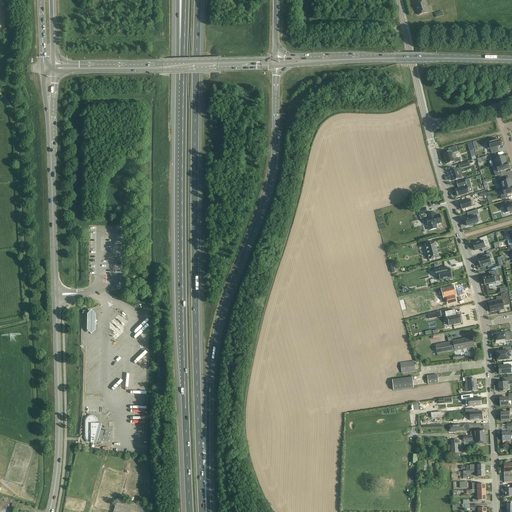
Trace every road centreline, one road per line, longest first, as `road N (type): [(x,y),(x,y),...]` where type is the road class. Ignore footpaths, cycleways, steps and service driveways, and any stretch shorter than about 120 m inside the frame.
road 1 (motorway): [(202,511),(197,0)]
road 2 (motorway): [(208,511),(210,359),(269,183),(275,67)]
road 3 (motorway): [(183,81),(189,511)]
road 4 (secondary): [(50,511),(58,435),(50,120)]
road 5 (primary): [(276,60),(53,65)]
road 6 (primary): [(53,71),(275,67)]
road 7 (residential): [(482,325),(426,126)]
road 8 (primary): [(316,61),(511,61)]
road 9 (residential): [(493,458),(482,325)]
road 10 (residential): [(426,126),(397,0)]
